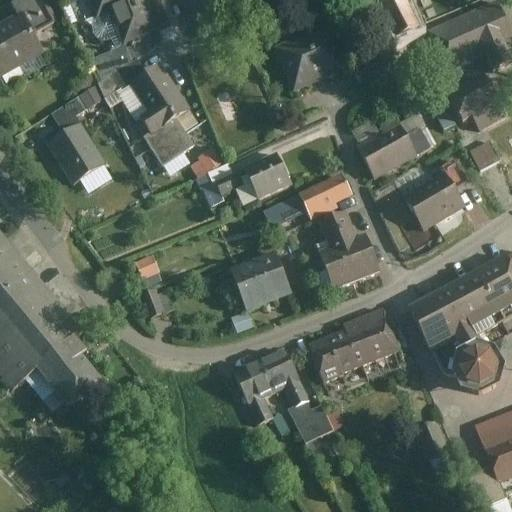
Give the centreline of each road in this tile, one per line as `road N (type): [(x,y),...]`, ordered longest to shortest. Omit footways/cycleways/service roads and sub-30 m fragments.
road 1 (residential): [(402,289),(257,350),(218,358),(145,349),(107,320),(0,179)]
road 2 (unknown): [(511,0),(439,61),(366,103),(359,175)]
road 3 (residential): [(402,289),(339,125)]
road 4 (residential): [(511,226),(402,289)]
